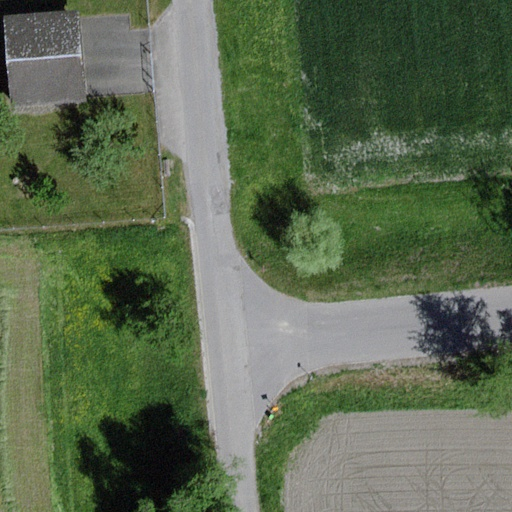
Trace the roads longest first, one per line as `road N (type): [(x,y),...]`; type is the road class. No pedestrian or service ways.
road 1 (unclassified): [(193,0),(225,343)]
road 2 (unclassified): [(225,343),(511,317)]
road 3 (unclassified): [(225,343),(241,511)]
